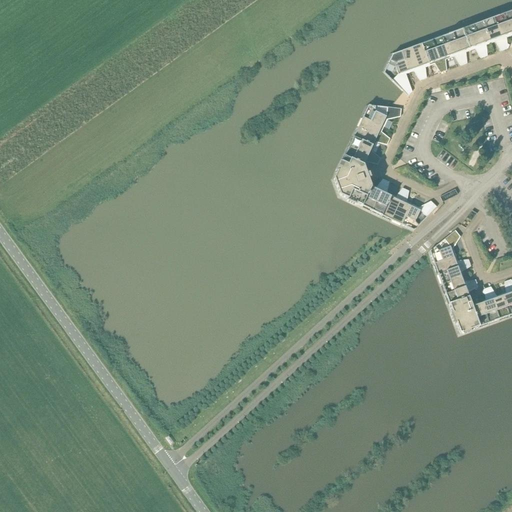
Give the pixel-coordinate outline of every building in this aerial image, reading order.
[(511,9),(502,13),(511,37),(511,36),(511,9)] [(506,39),(511,37),(502,13),(492,16),(504,51),(507,49),(509,46),(507,45),(506,39)] [(504,51),(492,16),(481,20),(490,44),(495,43),(500,52),(504,51)] [(486,46),(490,44),(481,20),(471,24),(484,58),(487,57),(486,46)] [(484,58),(471,24),(461,27),(470,52),(474,50),(480,59),(484,58)] [(465,53),(470,52),(461,27),(451,31),(463,65),(467,64),(465,53)] [(463,65),(451,31),(441,35),(450,59),(454,57),(460,66),(463,65)] [(445,60),(450,59),(441,35),(431,38),(443,73),(446,71),(445,60)] [(443,73),(431,38),(420,42),(429,66),(434,65),(440,74),(443,73)] [(425,68),(429,66),(420,42),(410,46),(423,80),(426,79),(425,68)] [(423,80),(410,46),(400,49),(409,74),(413,72),(419,81),(423,80)] [(405,75),(409,74),(400,49),(390,53),(381,71),(407,97),(412,92),(405,75)] [(401,109),(365,106),(360,118),(383,128),(387,120),(400,117),(401,109)] [(360,118),(355,127),(388,143),(390,139),(381,133),(383,128),(360,118)] [(351,137),(374,148),(376,143),(387,146),(388,143),(355,127),(351,137)] [(351,137),(346,147),(379,162),(380,159),(372,152),(374,148),(351,137)] [(346,147),(341,157),(365,167),(367,163),(377,165),(379,162),(346,147)] [(341,157),(331,180),(337,198),(361,209),(371,186),(370,185),(367,186),(363,185),(363,184),(362,182),(370,179),(368,174),(360,176),(359,173),(361,170),(364,169),(365,167),(341,157)] [(376,188),(371,186),(361,209),(370,214),(386,181),(382,179),(376,188)] [(389,182),(386,181),(370,214),(380,218),(391,195),(387,193),(389,182)] [(380,218),(390,223),(405,190),(402,189),(395,197),(391,195),(380,218)] [(405,190),(390,223),(400,228),(411,204),(406,202),(409,192),(405,190)] [(457,195),(455,190),(439,197),(442,203),(457,195)] [(418,208),(411,204),(400,228),(411,233),(436,208),(430,202),(418,208)] [(461,226),(465,229),(476,214),(472,211),(461,226)] [(427,253),(430,262),(431,266),(455,257),(453,249),(460,237),(455,231),(427,253)] [(431,266),(435,276),(469,264),(468,260),(457,261),(455,257),(431,266)] [(439,286),(463,277),(461,273),(470,267),(469,264),(435,276),(439,286)] [(439,286),(442,296),(477,284),(475,280),(464,282),(463,277),(439,286)] [(505,293),(501,295),(510,319),(511,318),(511,294),(507,281),(504,282),(505,293)] [(442,296),(446,306),(470,298),(469,293),(474,290),(476,291),(478,287),(477,284),(442,296)] [(490,287),(487,289),(499,323),(510,319),(501,295),(496,297),(490,287)] [(485,301),(480,302),(489,326),(499,323),(487,289),(483,290),(482,293),(484,295),(485,301)] [(470,306),(471,306),(468,299),(471,298),(470,298),(446,306),(457,338),(479,330),(470,306)] [(480,302),(471,306),(470,306),(479,330),(489,326),(480,302)]
